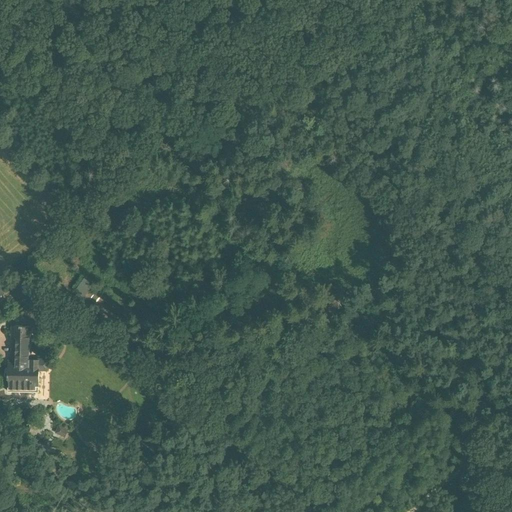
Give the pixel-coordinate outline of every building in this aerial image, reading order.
[(31,279),(22,287),(37,306),(46,299),(31,279)] [(64,310),(56,317),(64,324),(71,317),(64,310)] [(24,326),(14,325),(14,337),(16,337),(16,355),(29,355),(30,326),(24,326)] [(39,359),(29,358),(29,355),(16,355),(16,362),(9,362),(9,378),(9,384),(25,384),(28,384),(29,380),(39,380),(39,359)] [(39,362),(39,370),(49,370),(49,362),(39,362)] [(51,387),(39,387),(38,402),(51,402),(51,387)]
